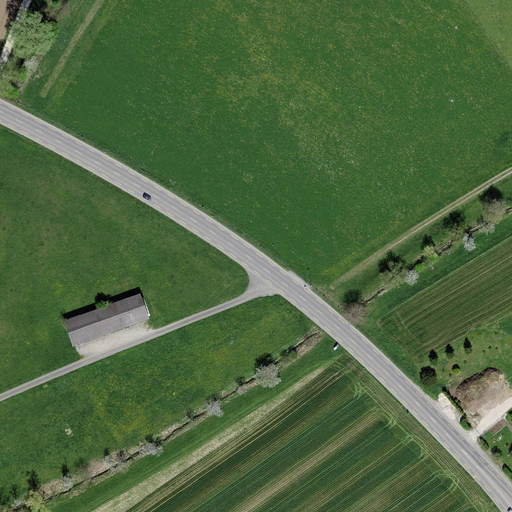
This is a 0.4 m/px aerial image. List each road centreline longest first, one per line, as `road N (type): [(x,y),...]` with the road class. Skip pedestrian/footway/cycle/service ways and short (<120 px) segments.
road 1 (secondary): [(0,110),(127,178),(282,282)]
road 2 (secondary): [(282,282),(511,503)]
road 3 (unclassified): [(0,398),(282,282)]
road 4 (track): [(337,283),(511,174)]
